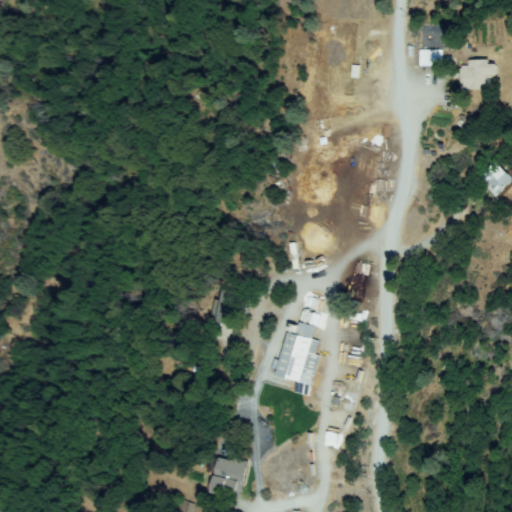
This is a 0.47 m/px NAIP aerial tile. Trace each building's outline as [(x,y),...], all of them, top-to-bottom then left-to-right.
[(445,27),(459,27),(459,36),(445,36),(445,27)] [(491,61),(491,67),(497,67),(497,76),(489,76),(489,90),(464,90),(463,67),(470,67),(470,61),(491,61)] [(511,185),(502,198),(482,181),(497,164),(511,176),(511,185)] [(225,303),(228,291),(242,294),(235,326),(212,321),(216,301),(225,303)] [(365,310),(363,328),(351,326),(353,309),(365,310)] [(317,330),(314,340),(317,341),(312,357),(319,359),(309,395),(298,392),(300,382),(278,376),(280,369),(275,368),(277,361),(282,363),(290,334),(295,335),(299,325),(317,330)] [(353,349),(364,351),(361,367),(350,365),(353,349)] [(218,475),(212,474),(214,459),(245,465),(239,499),(214,495),(218,475)]
